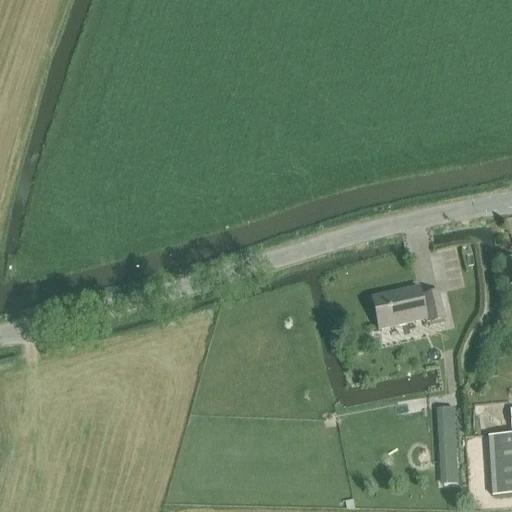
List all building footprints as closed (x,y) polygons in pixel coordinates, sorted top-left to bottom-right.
[(439,246),(443,288),(462,286),(458,245),(439,246)] [(511,286),(511,259),(501,262),(507,288),(511,286)] [(444,320),(438,292),(421,296),(419,287),(371,298),(379,332),(426,321),(427,324),(444,320)] [(500,372),(511,370),(511,355),(499,356),(500,372)] [(454,410),(439,411),(444,486),(459,485),(454,410)] [(511,436),(488,438),(493,498),(511,496),(511,436)]
